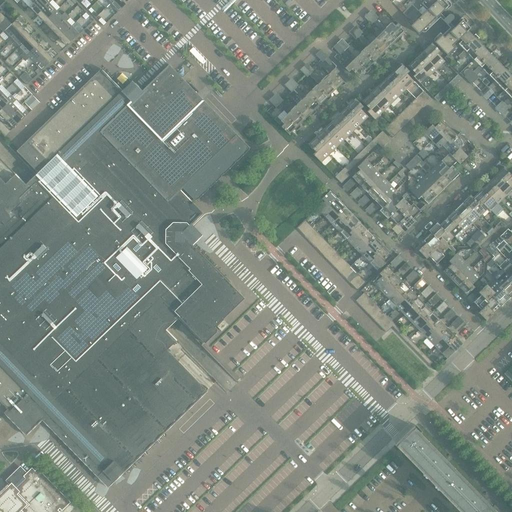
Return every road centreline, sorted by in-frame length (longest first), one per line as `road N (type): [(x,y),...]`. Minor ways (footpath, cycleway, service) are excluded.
road 1 (residential): [(402,248),(495,157),(434,106),(389,150)]
road 2 (residential): [(402,418),(259,270)]
road 3 (residential): [(257,101),(377,0)]
road 4 (residential): [(41,99),(144,0)]
road 5 (unclassified): [(257,101),(160,0)]
road 6 (unclassified): [(305,511),(402,418)]
road 7 (residential): [(488,336),(402,248)]
